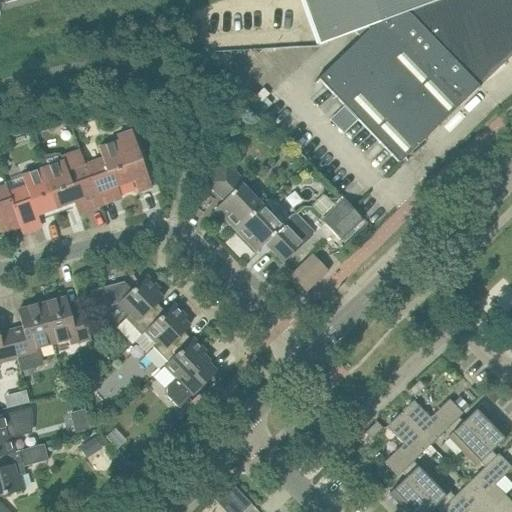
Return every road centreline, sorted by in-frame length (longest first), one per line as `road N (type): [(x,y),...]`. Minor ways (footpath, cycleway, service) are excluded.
road 1 (residential): [(305,361),(188,238),(169,230),(0,270)]
road 2 (residential): [(511,371),(473,330),(455,328),(293,485)]
road 3 (tertiary): [(305,361),(511,162)]
road 4 (tertiary): [(147,511),(237,425)]
